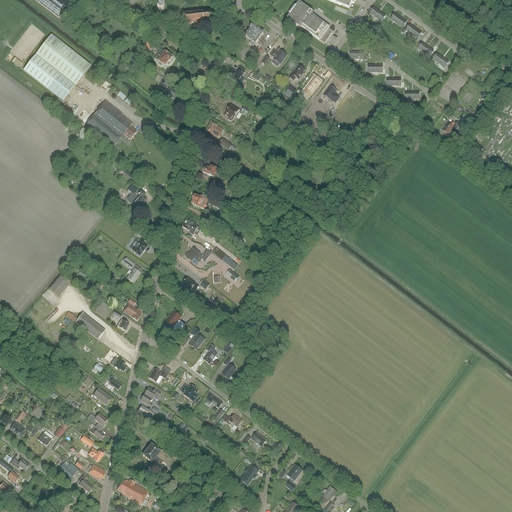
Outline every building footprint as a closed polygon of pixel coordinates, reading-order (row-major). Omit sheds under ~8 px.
[(71,2),(67,0),(34,0),(35,0),(59,19),(71,2)] [(327,0),(354,10),(357,3),(353,2),(353,0),(327,0)] [(314,13),(300,3),(298,7),(297,7),(296,6),(290,14),(291,15),(288,19),(302,29),(303,27),(326,44),(334,33),(312,16),(314,13)] [(374,8),(369,14),(375,18),(379,12),(377,11),(378,11),(374,8)] [(214,21),(215,20),(213,18),(213,16),(214,15),(213,15),(212,15),(210,14),(210,13),(209,12),(208,13),(204,14),(204,11),(203,12),(203,13),(198,14),(198,12),(196,12),(196,14),(190,14),(190,13),(189,13),(189,15),(185,15),(183,13),(182,14),(184,16),(184,17),(177,17),(178,24),(184,23),(185,25),(183,27),(184,28),(186,25),(203,24),(203,25),(205,25),(204,22),(207,22),(207,23),(209,23),(209,22),(210,22),(212,23),(212,22),(213,20),(214,21)] [(379,12),(375,18),(381,22),(385,16),(381,13),(381,14),(379,12)] [(395,14),(390,20),(396,24),(400,18),(399,17),(395,14)] [(400,18),(396,24),(402,28),(406,22),(402,19),(402,20),(400,18)] [(250,29),(245,36),(251,41),(249,44),(253,47),(263,33),(260,31),(260,30),(257,29),(253,25),(252,27),(251,26),(249,28),(250,29)] [(406,30),(405,31),(411,35),(415,29),(414,28),(410,25),(406,30)] [(415,29),(411,35),(417,39),(419,36),(421,33),(417,30),(417,31),(415,29)] [(35,56),(75,86),(90,67),(51,36),(35,56)] [(146,39),(142,44),(152,51),(155,46),(146,39)] [(419,47),(418,49),(423,53),(428,47),(426,46),(422,43),(420,45),(419,47)] [(349,47),(349,52),(351,52),(351,60),(358,60),(358,52),(353,52),(353,47),(349,47)] [(428,47),(423,53),(429,57),(434,51),(432,50),(430,48),(429,49),(428,47)] [(170,62),(173,58),(162,50),(155,59),(165,67),(166,66),(167,66),(168,65),(168,64),(169,61),(170,62)] [(274,50),(270,55),(275,58),(274,60),(280,64),(287,55),(280,51),(278,53),(274,50)] [(138,55),(133,51),(126,61),(131,65),(138,55)] [(358,52),(358,60),(365,60),(365,61),(368,61),(368,55),(365,55),(365,52),(358,52)] [(437,54),(433,60),(438,64),(442,58),(441,57),(437,54)] [(63,102),(75,86),(35,56),(23,71),(63,102)] [(271,59),(267,56),(262,63),(266,65),(271,59)] [(20,67),(22,64),(15,58),(12,61),(20,67)] [(442,58),(438,64),(444,68),(449,62),(445,59),(444,60),(442,58)] [(292,72),(288,77),(293,81),(296,78),(298,80),(301,76),(301,75),(305,70),(304,69),(304,68),(302,67),(301,67),(298,65),(293,72),(292,72)] [(376,66),(376,73),(384,73),(383,74),(386,74),(386,69),(384,69),(384,66),(376,66)] [(235,72),(233,70),(228,77),(237,83),(242,77),(241,77),(244,72),(239,68),(235,72)] [(395,87),(395,79),(389,79),(389,74),(386,74),(386,79),(387,79),(387,87),(395,87)] [(164,77),(160,85),(165,88),(169,80),(164,77)] [(318,82),(312,78),(303,90),(309,94),(318,82)] [(405,88),(405,87),(405,83),(402,83),(402,79),(395,79),(395,87),(402,87),(402,88),(405,88)] [(291,97),(296,89),(291,85),(286,93),(291,97)] [(337,92),(330,87),(323,96),(330,101),(331,100),(335,104),(340,98),(335,94),(337,92)] [(413,100),(413,93),(408,93),(408,87),(405,87),(405,88),(405,92),(406,92),(406,100),(413,100)] [(188,102),(189,98),(181,95),(182,93),(170,88),(166,96),(178,101),(176,105),(184,109),(186,105),(187,106),(188,103),(188,102)] [(117,95),(123,100),(126,96),(120,91),(117,95)] [(85,128),(83,130),(90,136),(92,134),(113,150),(124,136),(130,141),(136,132),(130,127),(132,125),(125,119),(126,118),(105,102),(85,128)] [(231,106),(225,115),(229,118),(228,120),(231,122),(233,120),(233,121),(239,111),(231,106)] [(247,116),(250,111),(244,108),(241,112),(247,116)] [(76,118),(80,113),(75,109),(72,115),(76,118)] [(449,124),(444,132),(449,136),(451,133),(453,134),(459,127),(453,123),(451,126),(449,124)] [(217,140),(223,131),(212,124),(206,132),(217,140)] [(461,140),(468,130),(464,127),(457,137),(461,140)] [(228,152),(232,147),(223,140),(219,144),(228,152)] [(213,168),(211,167),(210,167),(209,168),(209,169),(207,168),(206,170),(205,169),(203,174),(204,174),(203,178),(207,179),(208,176),(215,179),(216,176),(219,177),(219,176),(225,178),(226,174),(220,172),(221,171),(213,168)] [(142,183),(132,176),(130,178),(140,185),(142,183)] [(144,204),(147,200),(143,197),(144,195),(131,185),(128,190),(136,197),(131,204),(139,210),(142,206),(143,206),(145,205),(144,204)] [(206,211),(207,207),(205,206),(208,199),(196,194),(196,196),(195,196),(193,200),(191,204),(195,206),(194,207),(199,209),(199,208),(206,211)] [(193,235),(198,227),(195,226),(196,224),(187,219),(182,226),(190,231),(189,233),(193,235)] [(133,246),(130,249),(132,251),(139,256),(142,253),(145,250),(144,250),(147,247),(138,239),(136,242),(138,243),(135,247),(133,246)] [(206,250),(204,253),(202,255),(193,248),(189,253),(188,253),(185,256),(191,261),(194,258),(199,262),(201,259),(205,262),(211,254),(206,250)] [(216,248),(212,253),(222,261),(225,256),(216,248)] [(139,272),(141,269),(126,258),(123,262),(133,269),(127,278),(134,283),(141,274),(139,272)] [(229,270),(226,275),(235,282),(239,278),(229,270)] [(60,277),(48,289),(58,298),(69,285),(60,277)] [(196,290),(198,287),(187,278),(182,285),(190,290),(192,287),(196,290)] [(210,285),(203,280),(199,285),(206,290),(210,285)] [(128,304),(123,313),(131,318),(137,322),(142,312),(137,309),(133,307),(136,303),(130,300),(127,304),(128,304)] [(172,328),(181,317),(174,312),(165,323),(172,328)] [(69,313),(66,316),(75,323),(78,319),(69,313)] [(83,313),(76,323),(98,340),(105,330),(83,313)] [(127,328),(129,325),(121,320),(117,327),(125,332),(126,330),(127,331),(128,329),(127,328)] [(196,350),(204,340),(197,335),(200,332),(195,328),(190,334),(195,337),(189,345),(196,350)] [(209,352),(203,360),(209,365),(209,364),(212,366),(213,366),(214,364),(214,363),(212,361),(216,355),(212,352),(215,349),(210,345),(206,350),(209,352)] [(123,372),(126,368),(122,365),(123,364),(115,358),(110,365),(119,370),(119,369),(123,372)] [(228,367),(222,375),(229,380),(236,370),(230,365),(229,366),(228,365),(231,361),(228,358),(224,364),(227,366),(228,367)] [(104,369),(97,364),(94,368),(101,373),(104,369)] [(154,369),(148,378),(155,382),(159,376),(164,379),(168,374),(162,371),(161,374),(154,369)] [(95,382),(89,376),(83,383),(89,387),(93,382),(94,383),(95,382)] [(111,376),(108,380),(110,382),(109,384),(110,384),(109,385),(112,387),(113,386),(118,390),(122,385),(113,379),(114,378),(111,376)] [(188,388),(185,386),(180,392),(184,394),(183,395),(185,397),(191,401),(194,403),(198,396),(196,395),(198,392),(190,386),(188,388)] [(106,404),(111,398),(98,388),(93,395),(106,404)] [(144,395),(151,400),(153,397),(156,399),(156,398),(158,399),(161,393),(155,389),(152,393),(147,389),(144,395)] [(48,394),(49,395),(55,400),(57,396),(50,391),(49,393),(48,394)] [(149,403),(151,400),(144,395),(140,401),(150,408),(152,404),(149,403)] [(218,409),(222,404),(211,395),(208,399),(209,400),(208,401),(218,409)] [(150,411),(142,406),(138,412),(149,419),(150,416),(148,415),(150,411)] [(223,413),(219,409),(213,417),(217,421),(223,413)] [(91,414),(87,419),(93,423),(95,421),(98,423),(96,425),(102,430),(106,424),(105,423),(107,420),(99,414),(96,418),(91,414)] [(20,416),(19,415),(15,420),(20,424),(24,419),(20,416)] [(236,428),(241,422),(234,416),(231,419),(228,417),(224,422),(228,425),(230,423),(236,428)] [(16,424),(11,430),(20,437),(21,436),(22,437),(25,433),(26,432),(16,424)] [(68,428),(63,425),(58,432),(62,436),(68,428)] [(96,430),(93,434),(101,441),(105,436),(100,432),(102,430),(96,425),(94,428),(96,430)] [(53,437),(45,432),(43,434),(38,440),(46,447),(51,440),(53,437)] [(261,447),(266,441),(255,434),(251,440),(261,447)] [(244,446),(250,439),(247,437),(241,444),(244,446)] [(88,440),(85,444),(91,448),(94,444),(88,440)] [(162,462),(167,456),(160,451),(159,452),(150,445),(142,456),(151,463),(150,465),(155,468),(161,461),(162,462)] [(82,449),(79,454),(85,458),(88,454),(82,449)] [(98,464),(104,455),(99,452),(98,453),(92,449),(88,455),(94,459),(93,460),(98,464)] [(14,459),(10,464),(18,470),(20,467),(25,471),(30,465),(23,459),(19,463),(14,459)] [(13,470),(1,460),(0,461),(0,464),(10,473),(12,472),(12,471),(13,470)] [(84,466),(78,461),(75,466),(80,470),(84,466)] [(71,479),(77,471),(73,468),(71,470),(64,464),(59,469),(71,479)] [(102,481),(105,473),(104,473),(105,471),(94,465),(93,467),(90,466),(88,470),(91,471),(89,474),(102,481)] [(246,474),(242,479),(249,484),(256,474),(255,473),(257,471),(252,466),(248,471),(247,470),(245,473),(246,474)] [(294,482),(302,472),(295,466),(287,476),(294,482)] [(287,473),(283,471),(279,477),(282,480),(287,473)] [(7,478),(15,484),(20,478),(12,472),(10,473),(7,478)] [(82,476),(79,481),(81,483),(78,486),(88,494),(93,487),(84,480),(85,478),(82,476)] [(123,480),(120,486),(144,499),(148,492),(135,485),(135,484),(130,481),(129,482),(127,481),(126,482),(123,480)] [(289,481),(285,486),(292,491),(296,486),(289,481)] [(11,489),(3,482),(2,484),(0,487),(0,489),(6,494),(11,489)] [(184,493),(188,488),(181,483),(177,487),(184,493)] [(120,486),(117,491),(123,494),(122,495),(129,499),(128,500),(141,506),(144,499),(120,486)] [(328,502),(336,493),(329,487),(322,497),(328,502)] [(293,502),(289,507),(295,511),(296,511),(300,508),(293,502)] [(324,510),(325,511),(324,511),(328,511),(334,506),(330,503),(330,504),(324,510)]
